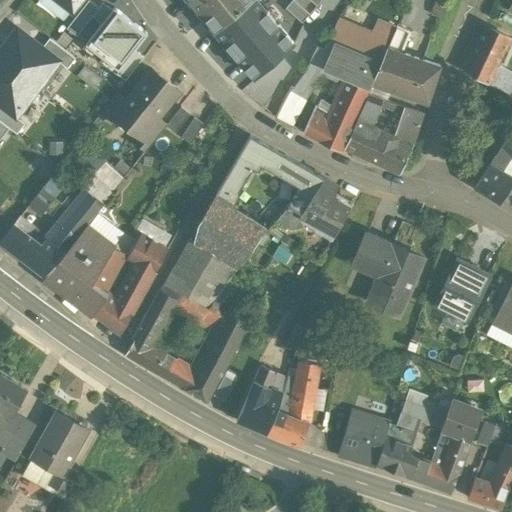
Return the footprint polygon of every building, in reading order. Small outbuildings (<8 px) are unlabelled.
[(53,0),(74,15),(85,0),(53,0)] [(98,8),(86,0),(85,0),(74,15),(64,28),(77,37),(98,8)] [(190,0),(215,31),(250,0),(190,0)] [(294,44),(255,0),(250,0),(215,31),(255,78),(294,44)] [(310,0),(292,0),(285,8),(302,23),(317,5),(310,0)] [(92,17),(101,25),(112,11),(102,4),(92,17)] [(135,51),(148,34),(114,8),(112,11),(101,25),(86,44),(119,70),(135,51)] [(31,32),(35,20),(22,16),(18,28),(31,32)] [(373,36),(337,20),(334,29),(328,41),(379,63),(385,49),(395,28),(380,21),(373,36)] [(409,31),(397,25),(395,28),(385,49),(400,54),(409,31)] [(510,40),(484,28),(462,74),(488,86),(489,85),(489,84),(498,66),(510,40)] [(17,29),(0,51),(0,61),(38,91),(60,62),(42,49),(17,29)] [(50,39),(42,49),(60,62),(69,68),(76,58),(50,39)] [(379,63),(328,41),(324,50),(317,65),(347,78),(340,92),(326,124),(311,116),(303,133),(340,152),(370,86),(379,63)] [(324,50),(317,47),(310,63),(317,65),(324,50)] [(400,54),(385,49),(379,63),(370,86),(385,92),(387,88),(391,90),(405,55),(400,54)] [(143,57),(135,51),(119,70),(117,73),(125,80),(143,57)] [(439,66),(405,55),(391,90),(412,97),(427,102),(439,66)] [(0,106),(17,119),(38,91),(0,61),(0,106)] [(84,64),(76,75),(93,87),(101,76),(84,64)] [(511,92),(511,74),(498,66),(489,84),(489,85),(488,86),(510,96),(511,95),(511,92)] [(126,100),(117,112),(118,113),(115,117),(139,136),(142,132),(144,134),(157,117),(178,91),(151,69),(126,100)] [(385,92),(370,86),(360,111),(374,117),(385,92)] [(289,88),(276,118),(294,125),(307,96),(289,88)] [(116,92),(100,113),(111,122),(115,117),(118,113),(117,112),(126,100),(116,92)] [(427,102),(412,97),(408,108),(423,113),(427,102)] [(17,119),(0,106),(0,120),(9,127),(17,133),(24,124),(17,119)] [(166,124),(166,125),(175,133),(190,114),(181,107),(166,124)] [(423,113),(408,108),(402,123),(418,128),(423,113)] [(360,111),(344,149),(355,154),(369,127),(371,125),(374,117),(360,111)] [(157,117),(144,134),(142,132),(139,136),(136,140),(147,149),(166,125),(166,124),(157,117)] [(194,117),(181,137),(191,144),(204,124),(194,117)] [(0,138),(9,127),(0,120),(0,138)] [(379,136),(368,160),(400,174),(411,150),(418,128),(402,123),(399,121),(394,135),(383,131),(379,136)] [(369,127),(355,154),(368,160),(379,136),(383,131),(371,125),(369,127)] [(249,136),(222,181),(239,190),(252,167),(258,170),(262,165),(265,167),(275,151),(249,136)] [(511,142),(508,140),(491,166),(499,171),(508,157),(511,159),(511,142)] [(323,178),(275,151),(265,167),(299,187),(312,195),(323,178)] [(511,179),(499,171),(491,166),(488,171),(487,171),(476,189),(499,203),(511,182),(511,179)] [(62,188),(49,178),(42,187),(55,197),(62,188)] [(300,214),(299,216),(336,234),(352,205),(334,193),(337,187),(323,178),(312,195),(300,214)] [(239,190),(222,181),(216,193),(234,203),(239,194),(239,190)] [(55,197),(42,187),(32,200),(45,210),(55,197)] [(312,195),(299,187),(289,204),(287,205),(300,214),(312,195)] [(103,204),(88,192),(84,196),(79,202),(95,214),(103,204)] [(234,203),(216,193),(198,222),(220,235),(236,209),(235,204),(234,203)] [(278,206),(260,224),(268,228),(278,217),(287,205),(289,204),(284,199),(277,205),(278,206)] [(79,202),(54,233),(64,240),(70,245),(83,229),(95,214),(79,202)] [(220,235),(198,222),(194,240),(237,266),(238,267),(264,228),(267,230),(268,228),(260,224),(236,209),(220,235)] [(27,236),(13,225),(0,241),(0,242),(14,253),(27,236)] [(60,246),(34,227),(27,236),(14,253),(45,276),(65,251),(60,246)] [(112,250),(83,229),(70,245),(65,251),(45,276),(94,314),(109,295),(103,290),(92,282),(100,269),(104,264),(105,262),(112,250)] [(135,261),(114,299),(132,313),(167,249),(140,234),(128,256),(135,261)] [(423,258),(366,234),(352,265),(378,276),(367,302),(399,316),(423,258)] [(285,262),(295,240),(283,235),(273,256),(285,262)] [(64,240),(60,246),(65,251),(70,245),(64,240)] [(237,266),(194,240),(188,242),(164,285),(208,308),(237,266)] [(489,276),(457,261),(435,306),(467,322),(489,276)] [(113,269),(104,264),(100,269),(109,275),(113,269)] [(100,269),(92,282),(103,290),(112,277),(109,275),(100,269)] [(269,279),(264,290),(272,293),(277,282),(269,279)] [(511,285),(493,324),(511,333),(511,285)] [(165,355),(150,347),(177,299),(161,290),(134,338),(135,339),(125,354),(155,371),(165,355)] [(114,299),(109,295),(94,314),(120,334),(132,313),(114,299)] [(228,312),(213,340),(234,350),(248,323),(228,312)] [(213,340),(195,373),(214,386),(234,350),(213,340)] [(318,365),(298,360),(292,395),(287,415),(289,416),(289,418),(293,419),(298,396),(313,399),(318,365)] [(176,362),(167,378),(186,389),(195,373),(176,362)] [(276,372),(261,365),(255,381),(270,388),(276,372)] [(214,386),(195,373),(186,389),(207,400),(214,386)] [(27,391),(0,375),(0,412),(11,419),(13,416),(27,391)] [(223,378),(213,396),(224,402),(234,384),(223,378)] [(254,381),(237,421),(267,433),(276,412),(262,406),(270,388),(255,381),(254,381)] [(282,393),(270,388),(262,406),(276,412),(282,393)] [(283,392),(277,411),(287,415),(292,395),(283,392)] [(293,419),(289,418),(289,416),(287,415),(277,411),(277,413),(276,412),(267,433),(299,446),(310,417),(313,399),(298,396),(293,419)] [(469,405),(451,399),(447,410),(441,428),(440,428),(442,429),(442,430),(453,434),(469,441),(470,441),(480,415),(467,411),(469,405)] [(423,407),(405,400),(396,426),(415,432),(419,420),(424,407),(423,407)] [(447,410),(425,401),(423,407),(424,407),(419,420),(441,428),(447,410)] [(11,419),(0,412),(0,442),(4,445),(6,446),(21,420),(13,416),(11,419)] [(56,412),(34,451),(49,460),(47,464),(56,470),(63,473),(67,465),(68,465),(86,433),(84,428),(56,412)] [(376,465),(390,424),(353,412),(339,453),(376,465)] [(34,427),(21,420),(6,446),(4,445),(1,451),(16,459),(34,427)] [(396,426),(390,424),(376,465),(423,482),(430,463),(408,455),(415,432),(396,426)] [(493,429),(483,425),(476,443),(486,447),(488,441),(493,429)] [(506,435),(493,429),(488,441),(501,447),(506,435)] [(442,430),(430,463),(442,467),(448,449),(453,434),(442,430)] [(469,441),(453,434),(448,449),(464,456),(469,441)] [(511,447),(507,445),(490,483),(508,489),(511,480),(511,447)] [(442,467),(430,463),(423,482),(451,493),(464,456),(448,449),(442,467)] [(63,473),(56,470),(48,485),(66,494),(78,471),(68,465),(67,465),(63,473)] [(490,483),(474,478),(467,498),(500,509),(508,489),(490,483)]
